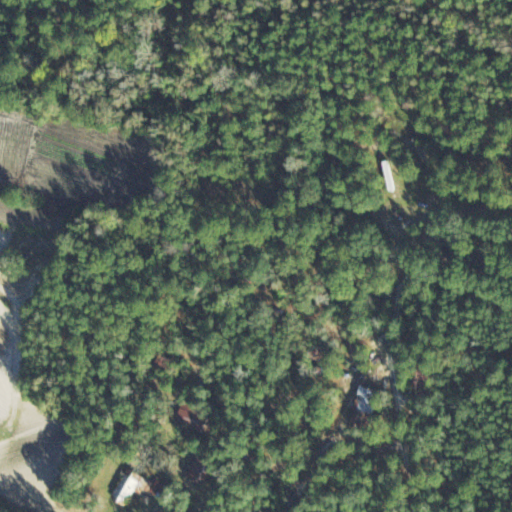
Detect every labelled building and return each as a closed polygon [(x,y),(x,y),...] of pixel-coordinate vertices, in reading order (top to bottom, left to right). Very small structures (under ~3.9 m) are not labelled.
[(397,189),(389,160),(383,162),(391,191),(397,189)] [(456,260),(492,275),(499,258),(462,243),(456,260)] [(408,387),(425,393),(434,366),(418,360),(408,387)] [(351,427),(370,432),(379,389),(360,385),(351,427)] [(176,421),(210,434),(218,412),(184,400),(176,421)] [(203,486),(214,468),(196,458),(186,475),(203,486)] [(146,497),(153,482),(127,469),(112,498),(126,506),(135,491),(146,497)]
